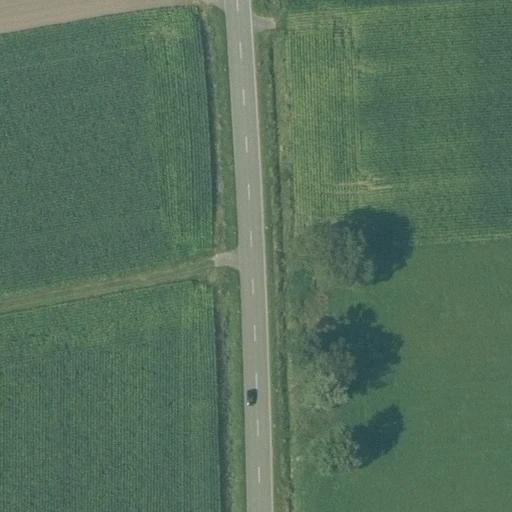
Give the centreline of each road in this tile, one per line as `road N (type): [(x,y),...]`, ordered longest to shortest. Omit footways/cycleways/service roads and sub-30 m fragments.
road 1 (tertiary): [(235,0),(256,252),(259,511)]
road 2 (track): [(0,299),(256,252)]
